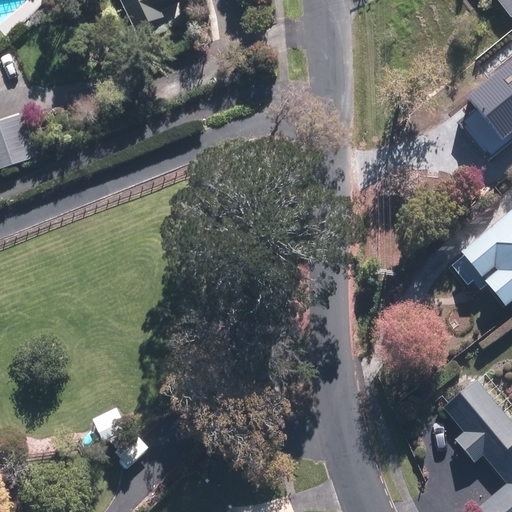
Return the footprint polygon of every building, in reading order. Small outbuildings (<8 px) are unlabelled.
[(126,0),(142,32),(171,19),(168,12),(188,3),(186,0),(126,0)] [(511,0),(491,0),(506,19),(511,14),(511,0)] [(511,66),(503,75),(506,78),(497,87),(483,86),(469,99),(479,110),(488,101),(511,125),(511,66)] [(27,115),(0,125),(0,163),(1,166),(40,153),(27,115)] [(511,204),(454,252),(500,307),(511,296),(511,204)] [(511,511),(511,427),(473,380),(440,407),(461,432),(452,440),(471,463),(480,455),(504,484),(475,508),(478,511),(511,511)]
